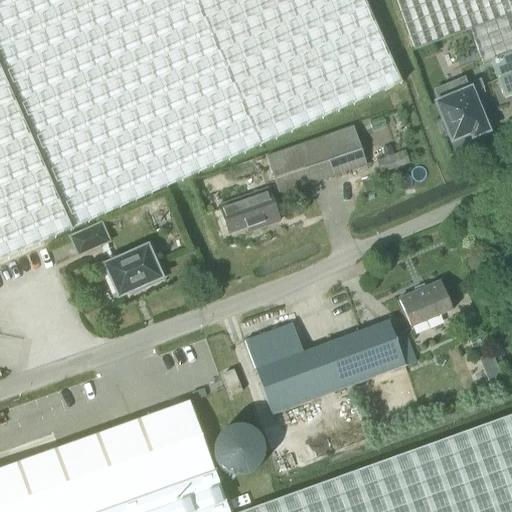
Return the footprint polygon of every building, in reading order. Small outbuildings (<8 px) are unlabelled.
[(0,0),(0,261),(400,83),(362,0),(0,0)] [(511,0),(392,0),(411,51),(469,30),(481,66),(490,63),(502,97),(511,93),(511,0)] [(482,89),(479,80),(466,85),(468,91),(436,105),(443,122),(439,124),(444,136),(448,134),(451,141),(470,133),(471,138),(485,132),(479,118),(488,114),(479,91),(482,89)] [(278,195),(365,165),(352,127),(264,157),(278,195)] [(390,146),(380,150),(383,158),(393,155),(390,146)] [(383,158),(375,161),(380,174),(408,164),(404,151),(393,155),(383,158)] [(257,223),(259,228),(278,221),(267,190),(218,208),(227,234),(257,223)] [(77,255),(106,243),(99,226),(70,239),(77,255)] [(104,267),(117,297),(142,286),(143,289),(159,282),(157,279),(158,279),(158,278),(161,277),(156,265),(152,267),(145,250),(104,267)] [(437,283),(397,300),(409,328),(449,311),(437,283)] [(270,416),(414,363),(402,332),(391,336),(386,322),(301,353),(290,325),(243,342),(270,416)] [(490,354),(478,359),(482,369),(494,364),(490,354)] [(240,393),(231,371),(222,376),(231,397),(240,393)] [(0,511),(226,511),(188,403),(0,470),(0,511)] [(511,511),(511,415),(242,511),(511,511)]
